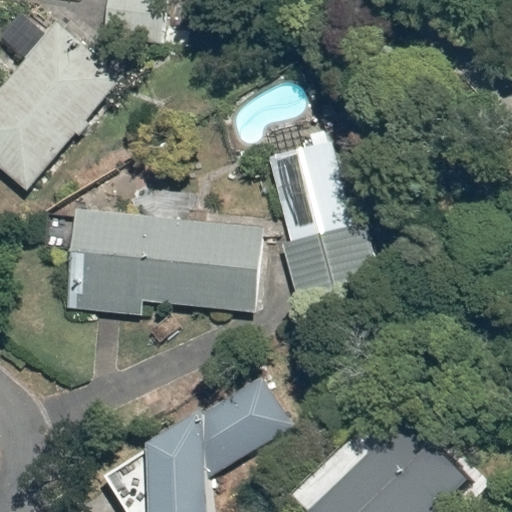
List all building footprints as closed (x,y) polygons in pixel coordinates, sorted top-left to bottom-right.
[(148,0),(114,0),(112,34),(146,37),(148,0)] [(133,70),(64,16),(0,97),(0,159),(37,188),(82,131),(89,136),(98,124),(93,121),(133,70)] [(322,148),(278,158),(296,240),(291,241),(307,311),(357,300),(322,148)] [(269,217),(83,204),(75,308),(150,313),(151,301),(263,309),(269,217)] [(166,444),(113,475),(135,511),(221,511),(221,474),(272,444),(266,433),(297,415),(271,372),(162,437),(166,444)] [(306,487),(330,511),(433,511),(480,466),(404,390),(394,400),(306,487)]
